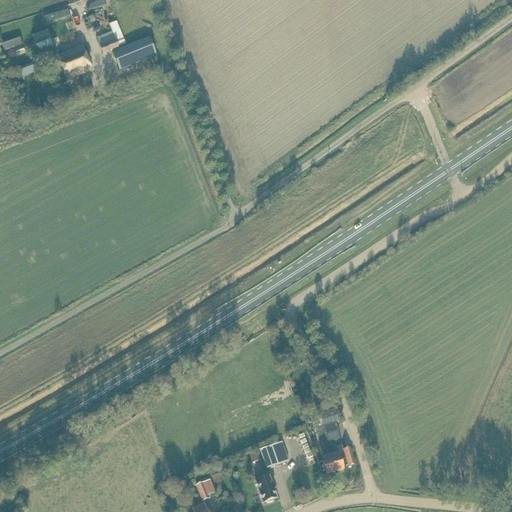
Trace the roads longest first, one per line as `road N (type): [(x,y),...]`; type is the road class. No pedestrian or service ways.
road 1 (primary): [(0,452),(448,171)]
road 2 (unclassified): [(0,354),(220,231),(414,89)]
road 3 (unclassified): [(371,497),(349,420),(291,309),(463,198)]
road 4 (unclassified): [(414,89),(511,18)]
